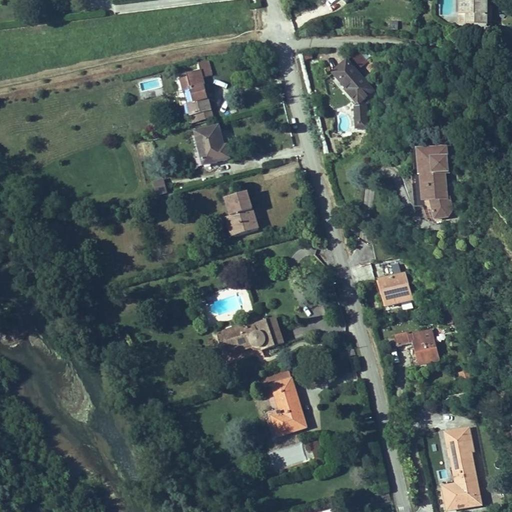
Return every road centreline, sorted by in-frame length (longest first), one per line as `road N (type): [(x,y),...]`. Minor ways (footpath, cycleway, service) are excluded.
road 1 (residential): [(404,511),(281,45)]
road 2 (track): [(279,35),(185,45),(0,84)]
road 3 (residential): [(281,45),(415,43),(511,86)]
